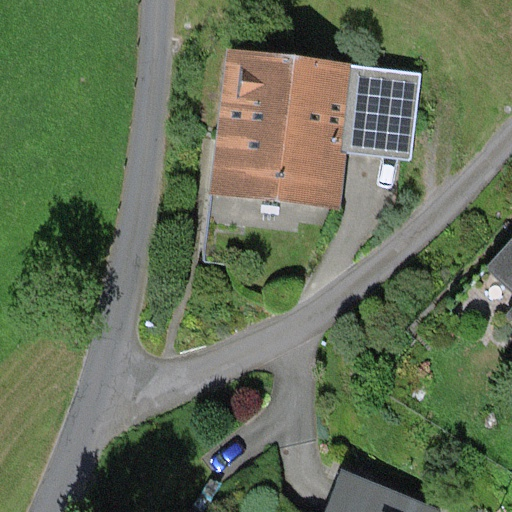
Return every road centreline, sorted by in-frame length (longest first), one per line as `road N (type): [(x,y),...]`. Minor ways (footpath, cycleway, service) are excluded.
road 1 (residential): [(157,0),(136,257),(39,511)]
road 2 (residential): [(142,511),(279,348),(462,229),(511,175)]
